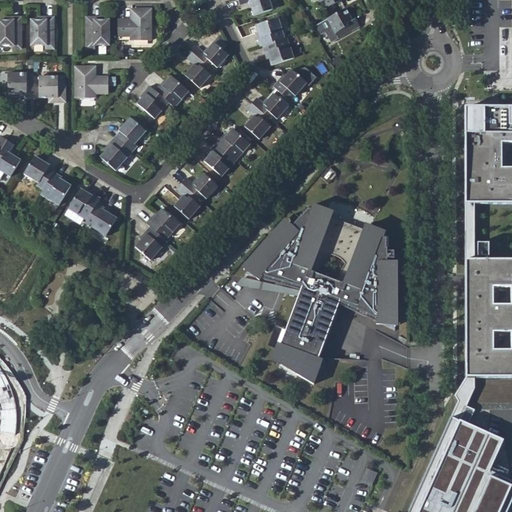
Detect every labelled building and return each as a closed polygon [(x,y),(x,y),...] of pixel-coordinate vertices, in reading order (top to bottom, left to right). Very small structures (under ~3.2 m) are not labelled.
[(238,0),(240,7),(250,4),(254,17),(272,11),(268,0),(238,0)] [(120,33),(133,34),(134,38),(154,38),(154,7),(135,6),(135,16),(120,15),(120,33)] [(349,21),(342,9),(324,19),(333,40),(355,28),(351,20),(349,21)] [(110,45),(110,19),(97,19),(97,14),(88,15),(88,49),(97,49),(97,45),(110,45)] [(21,47),(21,16),(13,15),(12,18),(3,18),(2,42),(12,42),(12,47),(21,47)] [(34,18),(33,43),(46,42),(46,47),(55,47),(54,15),(47,15),(46,19),(34,18)] [(262,47),(283,40),(277,21),(257,27),(261,38),(256,40),(259,48),(262,47)] [(325,45),(329,47),(335,44),(333,40),(329,31),(320,35),(325,45)] [(271,55),(273,67),(292,59),(286,39),(283,40),(262,47),(265,57),(271,55)] [(213,43),(205,54),(198,48),(191,55),(209,70),(213,66),(217,69),(227,56),(213,43)] [(193,66),(186,74),(201,87),(209,77),(205,74),(209,70),(191,55),(186,61),(193,66)] [(77,65),(77,97),(95,97),(94,92),(111,93),(111,75),(95,74),(94,65),(77,65)] [(28,72),(8,72),(10,92),(26,91),(26,98),(35,98),(35,80),(28,80),(28,72)] [(303,85),(288,73),(278,85),(275,82),(270,89),(287,104),(303,85)] [(42,96),(60,96),(60,101),(67,101),(67,84),(60,84),(60,77),(42,76),(42,96)] [(175,109),(189,93),(173,80),(166,88),(163,85),(156,93),(169,104),(175,109)] [(147,98),(139,108),(155,121),(169,104),(156,93),(151,88),(144,96),(147,98)] [(273,97),(266,106),(256,99),(252,105),(269,120),(272,117),(278,122),(288,110),(273,97)] [(245,126),(260,139),(270,129),(266,125),(269,120),(252,105),(245,113),(252,118),(245,126)] [(511,108),(472,108),(464,108),(464,205),(473,205),(511,204),(511,108)] [(137,143),(147,130),(130,116),(119,128),(120,130),(115,135),(133,151),(139,145),(137,143)] [(234,131),(226,140),(223,137),(217,143),(236,160),(250,144),(234,131)] [(0,156),(10,140),(3,135),(0,140),(0,156)] [(111,144),(101,155),(118,169),(133,151),(115,135),(110,141),(111,144)] [(0,168),(15,175),(24,159),(13,152),(17,144),(10,140),(0,156),(0,160),(3,163),(0,168)] [(214,152),(207,162),(223,175),(236,160),(217,143),(211,150),(214,152)] [(27,175),(41,182),(40,185),(46,188),(58,169),(59,167),(52,164),(54,162),(40,153),(27,175)] [(58,169),(46,188),(44,192),(63,203),(75,182),(66,177),(67,174),(58,169)] [(183,182),(201,197),(206,192),(210,195),(219,184),(204,171),(197,181),(189,174),(183,182)] [(184,194),(178,202),(193,214),(200,204),(196,201),(201,197),(183,182),(177,189),(184,194)] [(85,188),(74,206),(92,216),(103,198),(104,195),(98,190),(97,195),(85,188)] [(103,198),(92,216),(90,219),(111,232),(121,213),(108,205),(110,202),(103,198)] [(279,347),(275,358),(284,363),(285,363),(303,371),(301,374),(318,383),(325,364),(321,362),(341,308),(340,308),(342,302),(343,303),(381,320),(381,323),(387,323),(400,329),(400,261),(392,261),(392,258),(392,251),(392,237),(388,235),(390,230),(373,224),(371,229),(334,215),(336,210),(319,203),(317,208),(312,206),(310,209),(303,217),(298,223),(296,225),(294,222),(291,220),(249,267),(252,269),(249,273),(259,276),(263,279),(265,277),(305,289),(284,344),(290,346),(288,350),(279,347)] [(164,208),(156,217),(153,215),(147,222),(149,223),(151,226),(167,239),(182,222),(164,208)] [(298,223),(303,217),(298,213),(293,218),(298,223)] [(150,234),(140,245),(156,259),(170,242),(167,239),(151,226),(146,232),(150,234)] [(473,261),(464,261),(464,281),(464,379),(474,379),(511,379),(511,261),(487,261),(487,244),(474,244),(473,261)] [(506,443),(488,434),(468,426),(471,420),(475,410),(466,407),(467,403),(475,388),(474,379),(464,379),(453,396),(459,403),(411,511),(505,511),(511,496),(511,481),(492,473),(506,443)] [(363,479),(373,483),(377,472),(368,468),(363,479)]
